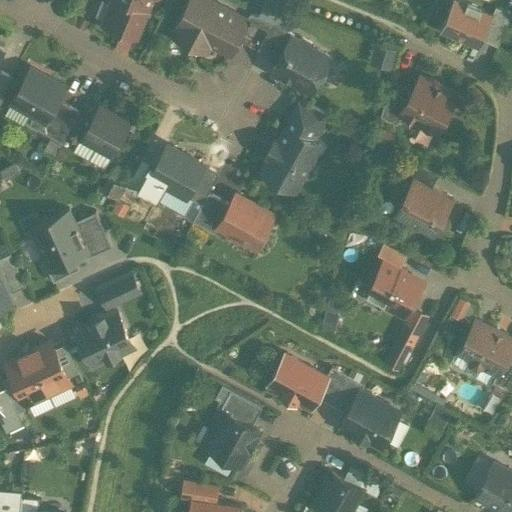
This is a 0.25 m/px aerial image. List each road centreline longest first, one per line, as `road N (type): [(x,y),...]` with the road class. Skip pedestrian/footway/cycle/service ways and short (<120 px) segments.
road 1 (residential): [(511,294),(496,285),(483,259),(511,131),(505,90),(406,33)]
road 2 (residential): [(28,16),(192,103),(233,98)]
road 3 (residential): [(468,511),(316,435)]
